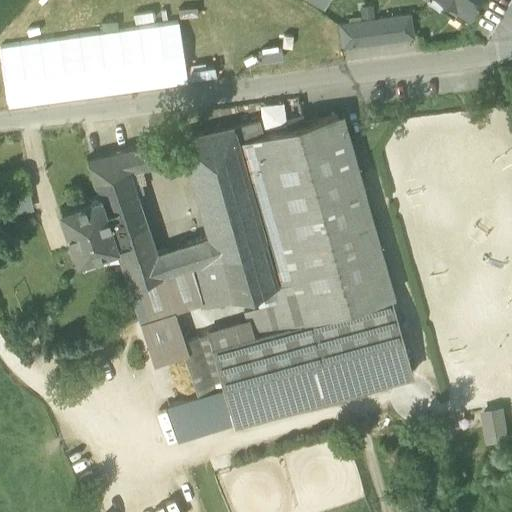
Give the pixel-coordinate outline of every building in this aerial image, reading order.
[(456,5),(468,12),(476,0),(477,0),(478,0),(434,0),(452,11),(456,5)] [(339,23),(343,47),(414,37),(410,13),(374,18),(339,23)] [(337,113),(263,134),(236,142),(277,284),(296,278),(308,320),(390,297),(337,113)] [(232,127),(236,142),(263,134),(259,119),(232,127)] [(255,291),(277,284),(236,142),(232,127),(232,125),(180,137),(185,157),(187,157),(210,236),(216,258),(227,299),(230,298),(255,291)] [(180,137),(151,144),(157,164),(185,157),(180,137)] [(134,169),(157,164),(151,144),(129,149),(134,169)] [(129,287),(164,275),(156,253),(129,170),(134,169),(129,149),(84,160),(98,197),(100,196),(117,246),(115,247),(129,287)] [(2,179),(6,193),(29,188),(26,174),(2,179)] [(60,210),(77,260),(115,247),(117,246),(100,196),(98,197),(60,210)] [(210,236),(156,253),(164,275),(192,266),(216,258),(210,236)] [(216,258),(192,266),(201,301),(203,306),(219,301),(227,299),(216,258)] [(129,287),(139,318),(160,312),(161,314),(175,310),(201,301),(192,266),(164,275),(129,287)] [(251,336),(308,320),(296,278),(277,284),(255,291),(259,307),(244,311),(251,336)] [(412,375),(390,297),(308,320),(251,336),(244,338),(240,322),(208,332),(233,423),(234,425),(412,375)] [(219,301),(221,307),(232,303),(230,298),(227,299),(219,301)] [(180,325),(175,310),(161,314),(160,312),(139,318),(146,338),(180,325)] [(180,325),(146,338),(154,364),(182,354),(197,396),(168,406),(178,440),(233,423),(208,332),(184,339),(180,325)] [(505,407),(482,408),(484,441),(507,440),(505,407)]
